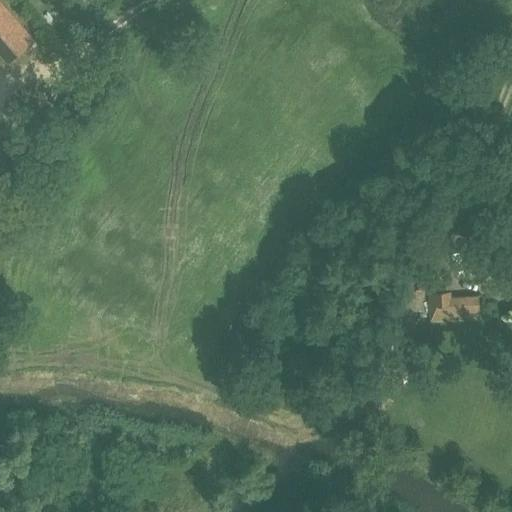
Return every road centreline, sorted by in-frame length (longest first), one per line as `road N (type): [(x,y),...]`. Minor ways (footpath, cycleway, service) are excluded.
road 1 (track): [(511,25),(374,344),(373,366),(381,386),(409,409),(511,351)]
road 2 (unknown): [(145,0),(32,68),(12,91)]
